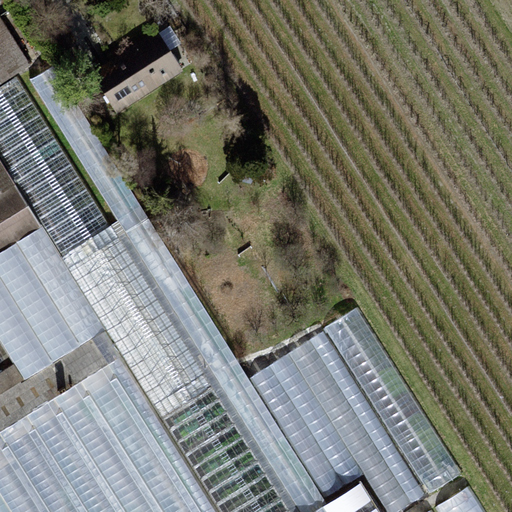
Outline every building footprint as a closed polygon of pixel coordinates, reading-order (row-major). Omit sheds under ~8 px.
[(29,67),(0,22),(0,85),(18,74),(29,67)] [(181,69),(157,32),(91,73),(114,110),(181,69)] [(0,251),(41,226),(0,158),(0,251)] [(498,511),(479,476),(446,494),(456,511),(498,511)] [(443,511),(437,501),(417,511),(443,511)]
